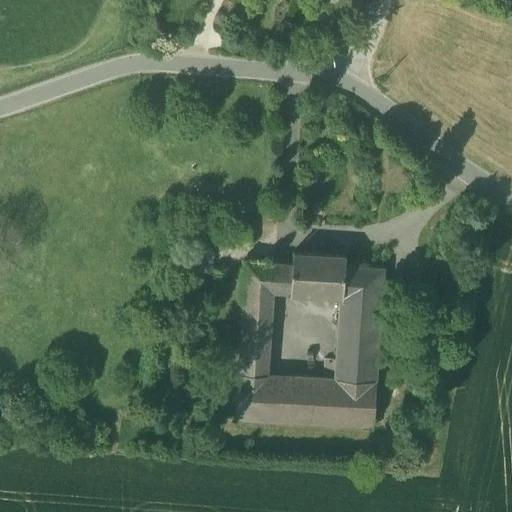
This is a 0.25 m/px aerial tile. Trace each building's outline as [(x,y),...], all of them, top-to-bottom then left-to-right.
[(175,270),(211,272),(213,255),(176,252),(175,270)] [(289,293),(339,297),(343,266),(344,258),(344,256),(342,254),(342,255),(294,252),(292,252),(292,254),(292,263),(289,293)] [(266,374),(272,292),(274,263),(274,262),(273,262),(247,261),(247,260),(245,260),(245,262),(242,306),(238,370),(237,372),(266,374)] [(290,264),(274,263),(272,292),(289,293),(292,263),(290,263),(290,264)] [(339,297),(335,359),(334,379),(376,381),(376,379),(375,379),(381,291),(383,270),(383,271),(383,268),(382,268),(382,269),(344,266),(345,266),(343,266),(339,297)] [(226,374),(237,375),(237,372),(238,370),(242,306),(231,305),(226,374)] [(323,378),(334,379),(335,359),(324,359),(323,378)] [(375,383),(376,381),(334,379),(323,378),(266,374),(237,372),(237,375),(235,416),(234,416),(234,418),(236,418),(236,417),(370,427),(372,427),(373,425),(372,425),(375,383)]
